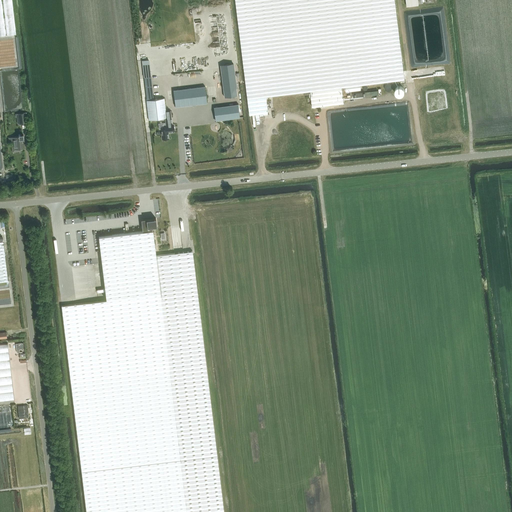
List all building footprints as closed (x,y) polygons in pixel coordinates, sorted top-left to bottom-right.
[(13,0),(0,0),(0,35),(16,34),(13,0)] [(235,0),(248,99),(250,116),(250,115),(256,115),(264,114),(264,115),(268,114),(268,113),(266,97),(305,93),(305,96),(311,95),(312,107),(344,103),(342,87),(405,80),(404,71),(394,0),(235,0)] [(220,65),(225,97),(238,95),(233,64),(233,63),(220,65)] [(186,72),(173,72),(173,80),(186,79),(186,72)] [(153,99),(151,76),(144,76),(146,99),(153,99)] [(399,96),(400,96),(401,96),(402,95),(403,95),(404,94),(404,93),(404,92),(405,92),(405,91),(405,90),(404,89),(404,88),(403,87),(402,87),(402,86),(401,86),(400,86),(399,86),(398,86),(397,87),(396,87),(396,88),(395,89),(395,90),(395,91),(395,92),(395,93),(396,93),(396,94),(397,95),(398,95),(398,96),(399,96)] [(175,107),(207,103),(205,87),(174,91),(175,107)] [(239,107),(214,111),(215,120),(240,117),(239,107)] [(24,112),(15,114),(16,117),(19,117),(20,124),(25,123),(24,112)] [(165,128),(161,129),(162,138),(169,137),(168,132),(173,132),(172,124),(164,125),(165,128)] [(24,135),(19,135),(19,137),(14,138),(15,152),(20,152),(20,149),(23,149),(23,141),(24,141),(24,135)] [(223,511),(192,251),(179,253),(156,255),(153,230),(150,230),(149,227),(157,226),(156,218),(154,218),(141,219),(143,231),(99,236),(99,238),(102,264),(106,300),(77,304),(62,305),(86,511),(223,511)] [(0,282),(8,281),(4,243),(0,243),(0,282)] [(8,344),(0,344),(0,400),(14,399),(8,344)] [(28,405),(18,406),(19,418),(29,417),(28,405)]
